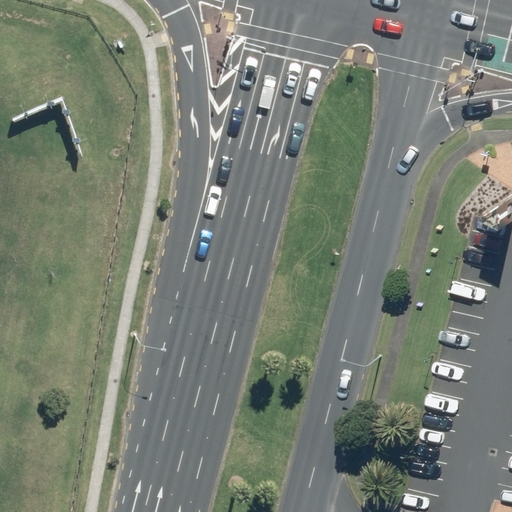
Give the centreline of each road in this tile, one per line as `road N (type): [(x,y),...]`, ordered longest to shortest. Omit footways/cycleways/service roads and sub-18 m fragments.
road 1 (primary): [(156,511),(285,0)]
road 2 (primary): [(146,511),(166,315),(198,135),(172,0)]
road 3 (primary): [(375,200),(301,511)]
road 4 (primary): [(416,24),(375,200)]
road 5 (primary): [(511,102),(460,107),(414,137),(375,200)]
road 6 (secondary): [(416,24),(285,0)]
